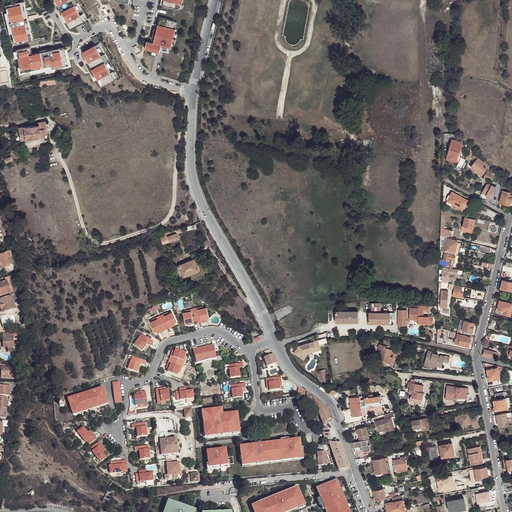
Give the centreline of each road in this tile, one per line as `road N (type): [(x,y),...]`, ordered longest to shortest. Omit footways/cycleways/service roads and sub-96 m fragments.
road 1 (residential): [(505,511),(475,352),(508,215),(462,190)]
road 2 (track): [(192,94),(168,218),(106,243),(88,238),(55,143),(29,144)]
road 3 (residential): [(192,94),(193,184),(273,338)]
road 4 (unclassified): [(125,451),(110,429),(121,421),(126,392),(152,373),(165,342),(215,330),(250,348)]
road 5 (residential): [(273,338),(290,370),(332,407),(355,472)]
road 6 (unclassified): [(199,486),(355,472)]
road 7 (unclassified): [(302,449),(308,436),(291,406),(258,405),(250,348)]
road 8 (residential): [(101,6),(139,73),(192,94)]
road 9 (track): [(353,0),(351,134)]
